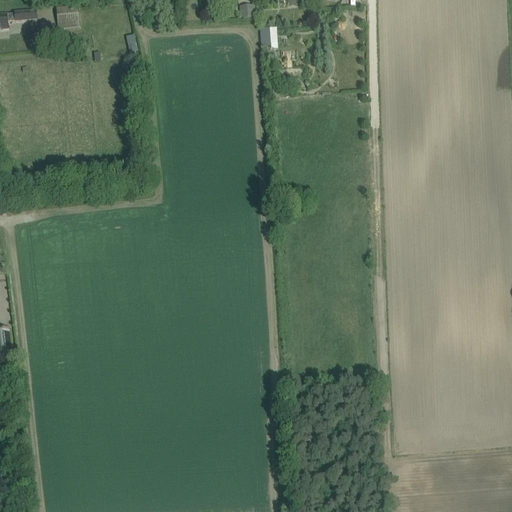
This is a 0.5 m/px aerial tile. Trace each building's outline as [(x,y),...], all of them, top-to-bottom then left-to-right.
[(57,20),(58,30),(80,28),(79,18),(78,18),(77,8),(57,10),(58,20),(57,20)] [(243,9),(244,22),(259,22),(258,9),(243,9)] [(0,30),(9,30),(8,23),(37,20),(36,11),(14,13),(14,15),(7,15),(0,15),(0,30)] [(133,55),(140,55),(138,39),(131,40),(133,55)] [(8,328),(0,329),(0,356),(11,356),(8,328)]
